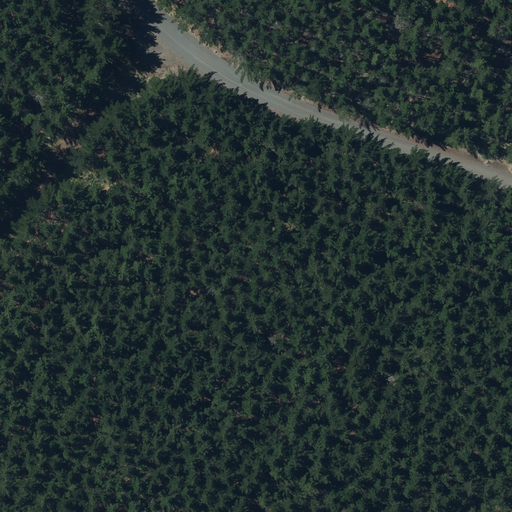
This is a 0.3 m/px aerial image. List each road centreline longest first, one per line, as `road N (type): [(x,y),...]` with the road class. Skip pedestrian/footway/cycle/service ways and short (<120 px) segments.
road 1 (track): [(511,176),(313,106),(159,0)]
road 2 (track): [(168,6),(0,216)]
